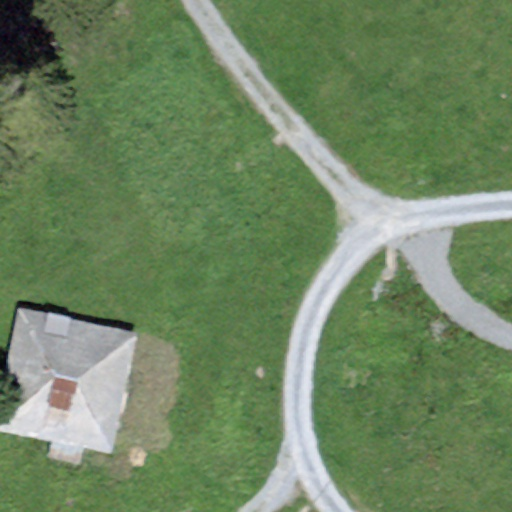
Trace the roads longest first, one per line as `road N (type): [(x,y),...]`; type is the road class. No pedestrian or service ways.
road 1 (track): [(334,511),(307,472),(295,433),(298,351),(324,284),(379,225)]
road 2 (track): [(196,0),(267,105),(379,225)]
road 3 (track): [(379,225),(511,201)]
